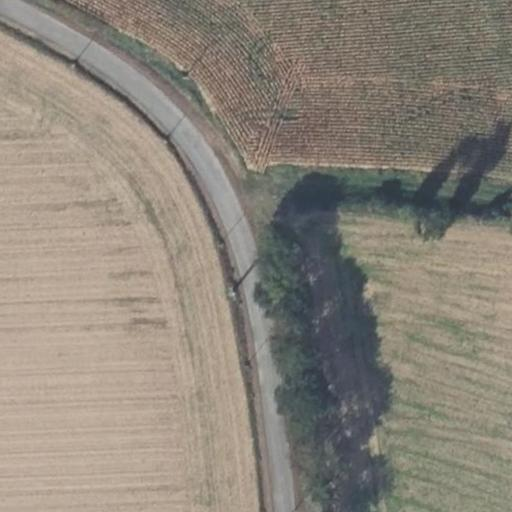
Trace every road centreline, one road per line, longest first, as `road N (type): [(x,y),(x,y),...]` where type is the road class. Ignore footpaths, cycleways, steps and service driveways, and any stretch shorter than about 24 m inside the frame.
road 1 (unclassified): [(0,1),(152,97),(206,163),(244,249),(286,511)]
road 2 (track): [(206,163),(289,155),(511,175)]
